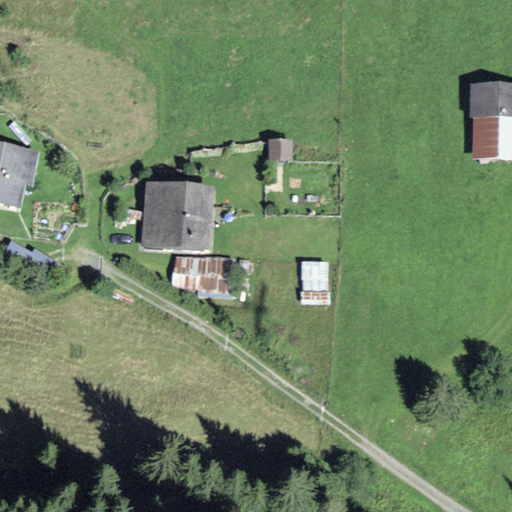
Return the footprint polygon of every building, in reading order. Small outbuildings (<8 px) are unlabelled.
[(511,92),(476,93),(477,161),(511,160),(511,92)] [(290,140),(269,139),(268,156),(290,157),(290,140)] [(35,159),(0,152),(0,205),(18,209),(22,186),(30,188),(35,159)] [(213,197),(149,191),(144,246),(208,251),(213,197)] [(47,277),(55,260),(12,240),(4,257),(47,277)] [(173,287),(225,289),(226,255),(174,253),(173,287)] [(328,300),(329,261),(304,260),(303,299),(328,300)]
